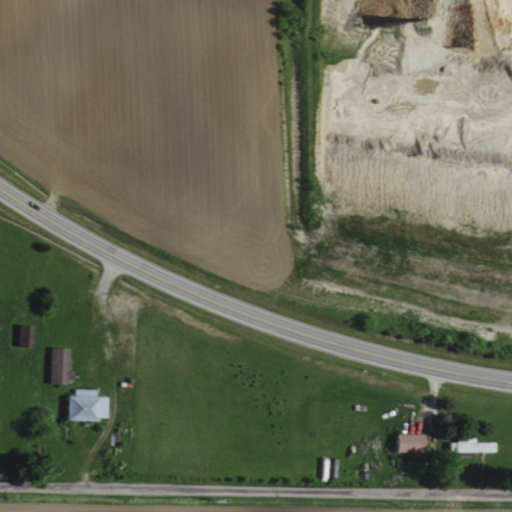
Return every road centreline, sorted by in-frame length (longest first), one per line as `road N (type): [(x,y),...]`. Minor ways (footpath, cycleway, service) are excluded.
road 1 (primary): [(511,380),(346,347),(246,314),(114,258),(0,190)]
road 2 (residential): [(511,493),(0,486)]
